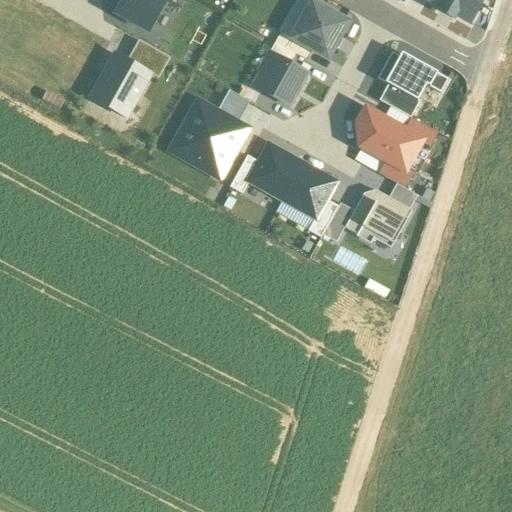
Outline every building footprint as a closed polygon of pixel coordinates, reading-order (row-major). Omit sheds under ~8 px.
[(122,0),(115,14),(147,32),(165,0),(122,0)] [(482,0),(426,0),(441,9),(439,12),(452,20),(454,17),(468,25),(482,0)] [(292,41),(312,52),(327,60),(347,25),(311,5),(292,41)] [(300,10),(292,6),(278,33),(285,37),(300,10)] [(281,35),(275,45),(296,57),(306,63),(312,52),(292,41),(281,35)] [(139,42),(127,64),(149,76),(156,80),(168,59),(139,42)] [(272,57),(290,67),(296,57),(275,45),(269,56),(272,57)] [(387,87),(416,103),(425,87),(440,95),(448,81),(400,56),(399,58),(392,54),(377,81),(387,87)] [(91,101),(124,120),(149,76),(127,64),(116,57),(91,101)] [(254,88),(289,107),(306,76),(290,67),(272,57),(254,88)] [(379,103),(411,120),(419,104),(416,103),(387,87),(379,103)] [(228,92),(217,114),(238,125),(250,104),(228,92)] [(220,181),(248,130),(238,125),(217,114),(198,103),(170,154),(220,181)] [(386,164),(405,174),(406,172),(421,144),(422,142),(404,133),(365,111),(357,127),(359,149),(386,164)] [(411,120),(404,133),(422,142),(421,144),(429,149),(437,135),(411,120)] [(248,183),(282,202),(302,165),(268,146),(258,164),(248,183)] [(247,157),(229,189),(242,196),(248,183),(258,164),(247,157)] [(386,164),(379,176),(396,185),(405,190),(413,176),(406,172),(405,174),(386,164)] [(337,184),(302,165),(282,202),(315,220),(317,221),(327,202),(337,184)] [(396,185),(389,200),(409,211),(417,197),(405,190),(396,185)] [(362,199),(354,213),(345,229),(372,244),(376,236),(393,246),(412,212),(409,211),(389,200),(380,194),(362,199)] [(338,208),(327,202),(317,221),(315,220),(308,233),(320,240),(322,236),(338,208)] [(340,205),(338,208),(322,236),(337,244),(345,229),(354,213),(340,205)]
